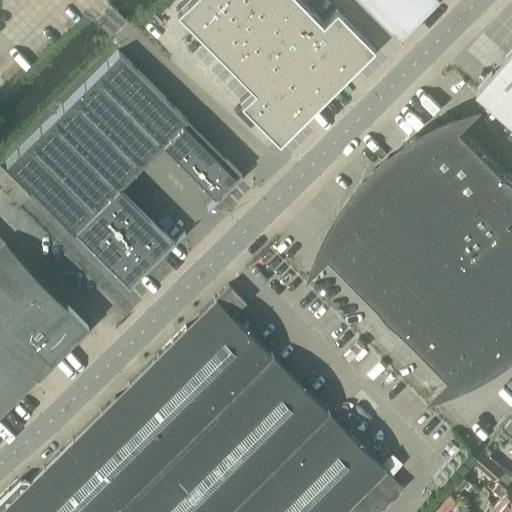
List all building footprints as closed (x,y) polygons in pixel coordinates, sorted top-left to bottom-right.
[(182,0),(175,8),(252,86),(239,99),(277,138),(373,44),(334,5),(321,18),(302,0),(182,0)] [(362,0),(397,35),(404,27),(431,0),(362,0)] [(511,47),(477,87),(511,117),(511,47)] [(163,140),(185,118),(118,50),(5,161),(72,229),(118,184),(162,141),(163,140)] [(163,140),(162,141),(227,206),(250,184),(185,118),(163,140)] [(333,229),(324,248),(377,302),(388,315),(400,325),(453,378),(468,373),(497,356),(511,344),(511,177),(508,174),(454,119),(433,129),(409,143),(390,158),(373,174),(359,189),(346,207),(333,229)] [(0,166),(0,184),(19,204),(28,195),(0,166)] [(118,184),(72,229),(138,294),(181,251),(183,250),(182,249),(118,184)] [(0,340),(36,377),(87,325),(0,237),(0,340)] [(0,511),(374,511),(402,485),(229,312),(243,299),(228,284),(30,479),(27,476),(18,477),(0,494),(0,511)] [(0,411),(36,377),(0,340),(0,411)] [(503,425),(511,433),(511,419),(510,418),(503,425)] [(486,446),(483,450),(495,460),(498,456),(486,446)] [(477,456),(473,460),(498,481),(493,487),(501,494),(496,500),(493,504),(501,511),(511,511),(511,491),(505,485),(510,479),(511,477),(511,475),(511,474),(495,460),(483,450),(482,450),(480,452),(477,456)] [(462,474),(453,484),(460,490),(464,485),(469,489),(473,485),(462,474)] [(440,511),(445,511),(457,500),(450,493),(436,508),(440,511)] [(485,511),(501,511),(493,504),(490,501),(484,507),(487,510),(485,511)]
